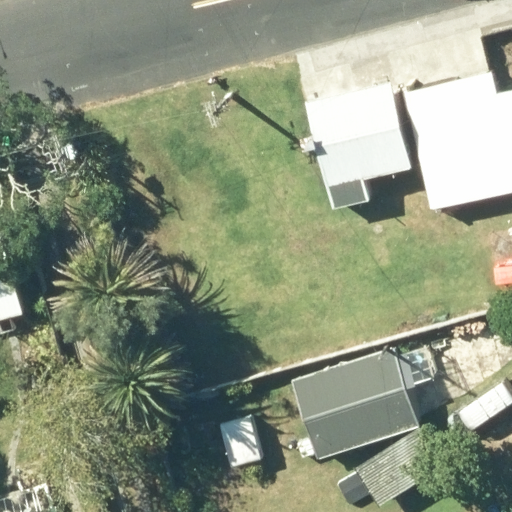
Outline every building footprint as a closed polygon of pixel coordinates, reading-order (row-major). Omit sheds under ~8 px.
[(511,81),(509,82),(504,61),(418,80),(447,202),(511,187),(511,81)] [(320,87),(346,199),(383,191),(377,164),(426,154),(404,67),(320,87)] [(0,207),(0,316),(33,307),(6,206),(0,207)] [(322,366),(346,443),(431,416),(406,337),(322,366)] [(163,415),(171,449),(179,447),(172,413),(163,415)] [(366,460),(391,497),(453,457),(429,419),(366,460)] [(465,498),(477,511),(503,511),(511,505),(511,484),(499,469),(465,498)] [(72,511),(69,497),(14,511),(72,511)]
